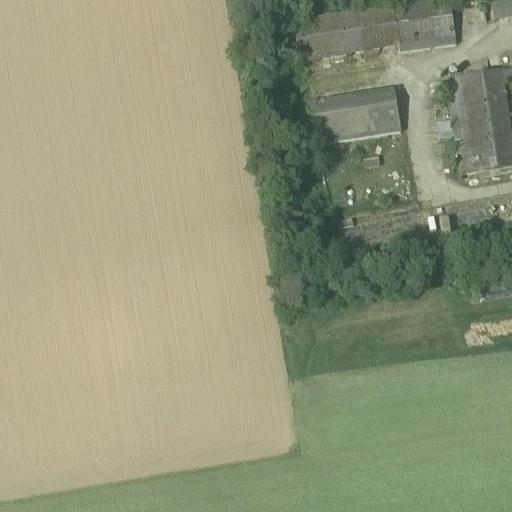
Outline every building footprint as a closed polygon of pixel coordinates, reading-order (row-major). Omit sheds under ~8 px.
[(306,63),(459,44),(454,3),(301,21),(306,63)] [(511,3),(490,7),(493,23),(511,20),(511,3)] [(501,74),(443,83),(458,178),(511,169),(511,146),(510,137),(509,128),(502,84),(501,74)] [(392,94),(307,108),(314,149),(399,135),(392,94)] [(323,181),(328,206),(342,203),(337,178),(323,181)] [(398,178),(368,183),(372,201),(402,196),(398,178)]
